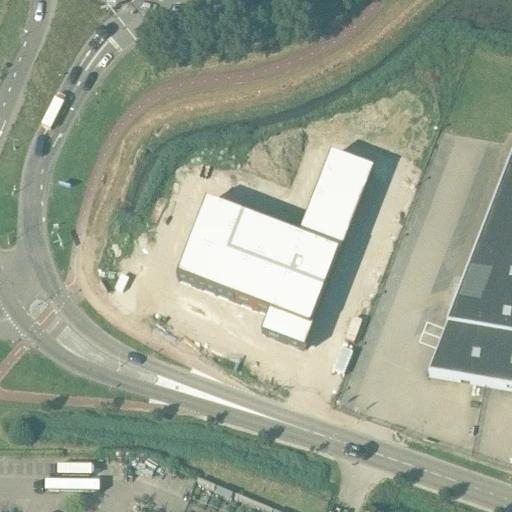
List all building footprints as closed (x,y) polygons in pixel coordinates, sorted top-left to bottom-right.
[(332,159),(323,180),(326,181),(366,197),(375,175),(332,159)] [(511,160),(447,328),(448,328),(447,330),(448,330),(429,378),(511,392),(511,160)] [(323,180),(315,203),(317,203),(355,218),(358,219),(366,197),(326,181),(323,180)] [(315,203),(306,225),(309,226),(347,241),(349,241),(358,219),(355,218),(317,203),(315,203)] [(207,207),(199,227),(200,227),(238,241),(245,222),(207,207)] [(245,222),(238,241),(230,260),(249,267),(259,271),(273,233),(246,223),(245,222)] [(306,225),(299,243),(302,244),(301,244),(340,259),(342,260),(349,241),(347,241),(309,226),(306,225)] [(199,227),(192,245),(193,245),(212,253),(230,260),(238,241),(200,227),(199,227)] [(273,233),(259,271),(268,274),(287,282),(294,263),(301,244),(302,244),(299,243),(273,233)] [(301,244),(294,263),(332,278),(335,279),(342,260),(340,259),(301,244)] [(192,245),(177,284),(197,292),(197,291),(212,253),(193,245),(192,245)] [(197,291),(197,292),(216,299),(230,260),(212,253),(197,291)] [(230,260),(216,299),(234,306),(235,305),(249,267),(230,260)] [(294,263),(287,282),(325,297),(328,297),(335,279),(332,278),(294,263)] [(249,267),(235,305),(253,312),(268,274),(259,271),(249,267)] [(268,274),(253,312),(270,319),(272,320),(280,300),(287,282),(268,274)] [(287,282),(280,300),(320,316),(328,297),(325,297),(287,282)] [(280,300),(272,320),(311,334),(313,335),(320,316),(280,300)] [(270,319),(262,340),(305,356),(313,335),(311,334),(272,320),(270,319)]
